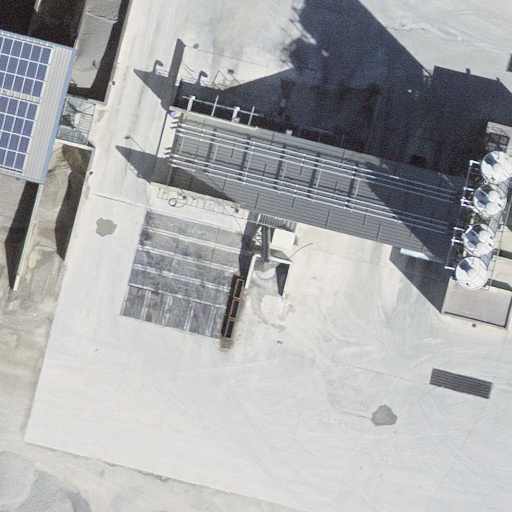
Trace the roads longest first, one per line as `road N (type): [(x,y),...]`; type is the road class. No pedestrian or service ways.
road 1 (unknown): [(182,393),(511,455)]
road 2 (unknown): [(0,351),(182,393)]
